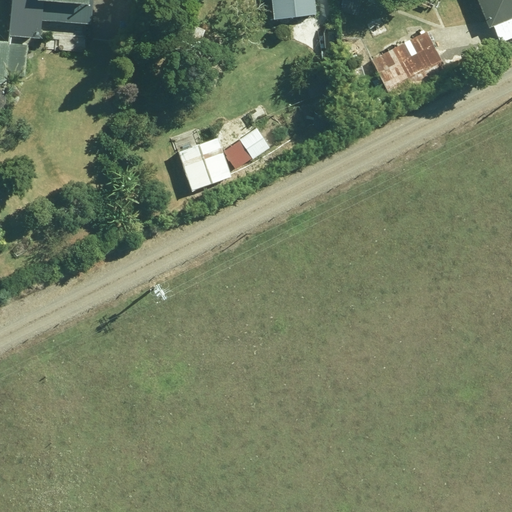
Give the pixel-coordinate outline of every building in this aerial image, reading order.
[(21,0),(20,34),(49,35),(49,20),(101,23),(102,0),(21,0)] [(279,0),(283,20),(323,13),(321,0),(279,0)] [(511,0),(486,0),(498,28),(511,22),(511,0)] [(402,85),(449,65),(436,33),(395,50),(388,53),(393,64),(402,85)] [(0,41),(0,83),(15,85),(16,74),(33,76),(36,45),(0,41)] [(255,127),(236,139),(250,161),(268,149),(255,127)] [(199,192),(239,177),(224,137),(185,152),(199,192)]
